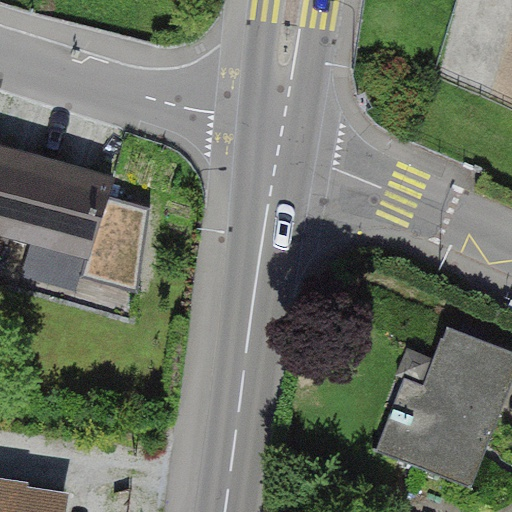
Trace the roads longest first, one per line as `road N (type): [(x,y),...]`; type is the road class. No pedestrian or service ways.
road 1 (primary): [(228,511),(276,141)]
road 2 (residential): [(0,54),(276,141)]
road 3 (residential): [(276,141),(511,242)]
road 4 (primary): [(294,0),(276,141)]
